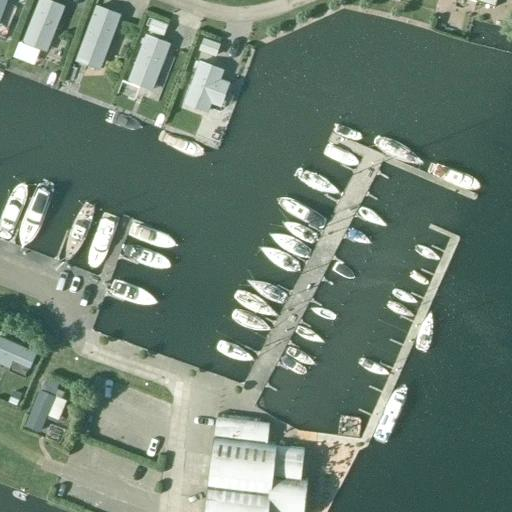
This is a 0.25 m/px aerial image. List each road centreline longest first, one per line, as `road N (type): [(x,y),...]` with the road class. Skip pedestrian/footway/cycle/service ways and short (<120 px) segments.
road 1 (unclassified): [(171,511),(182,383),(81,346),(60,292)]
road 2 (residential): [(174,0),(212,14),(299,0)]
